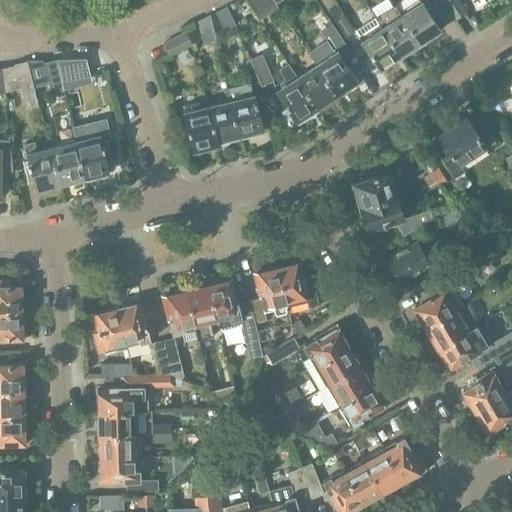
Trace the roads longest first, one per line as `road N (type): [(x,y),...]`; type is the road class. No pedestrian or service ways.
road 1 (residential): [(472,490),(302,174)]
road 2 (residential): [(63,511),(52,241)]
road 3 (residential): [(302,174),(511,37)]
road 4 (residential): [(168,208),(127,41)]
road 5 (residential): [(168,208),(302,174)]
road 6 (residential): [(0,41),(127,41)]
road 7 (residential): [(52,241),(168,208)]
